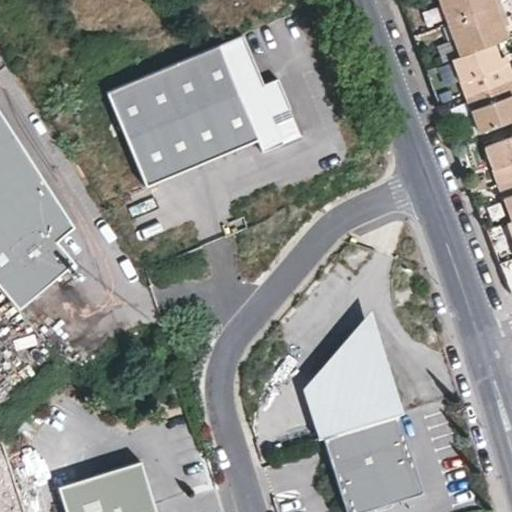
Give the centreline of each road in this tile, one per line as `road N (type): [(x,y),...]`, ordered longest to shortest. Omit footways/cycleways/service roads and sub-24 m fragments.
road 1 (residential): [(426,184),(337,220),(240,326),(220,377),(253,511)]
road 2 (residential): [(360,0),(426,184)]
road 3 (residential): [(426,184),(485,345)]
